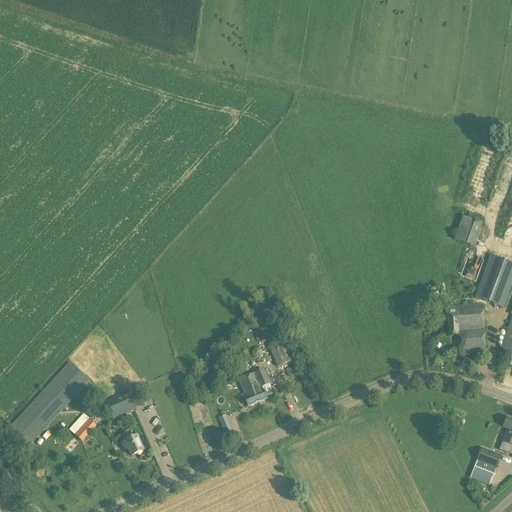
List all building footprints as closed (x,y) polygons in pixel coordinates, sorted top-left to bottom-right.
[(474,249),(483,225),(463,217),(454,241),(474,249)] [(503,309),(511,283),(511,264),(491,257),(476,299),(503,309)] [(486,353),(483,306),(448,308),(449,336),(458,336),(460,355),(486,353)] [(511,318),(499,353),(511,357),(511,318)] [(277,368),(297,360),(288,338),(268,346),(277,368)] [(24,453),(90,382),(70,363),(4,434),(24,453)] [(289,379),(301,374),(297,365),(285,370),(289,379)] [(248,407),(266,399),(262,388),(269,385),(264,371),(239,381),(245,398),(244,398),(248,407)] [(113,420),(136,410),(129,392),(105,403),(113,420)] [(82,442),(96,426),(89,420),(89,419),(84,414),(69,431),(82,442)] [(219,419),(221,426),(229,423),(226,416),(219,419)] [(162,426),(161,418),(151,418),(152,427),(162,426)] [(511,420),(507,419),(503,428),(507,430),(502,443),(511,446),(511,420)] [(131,440),(128,432),(121,435),(124,443),(123,443),(126,450),(129,449),(132,457),(144,452),(138,437),(131,440)] [(497,469),(501,457),(482,449),(477,462),(497,469)] [(484,472),(479,483),(489,487),(493,475),(484,472)]
